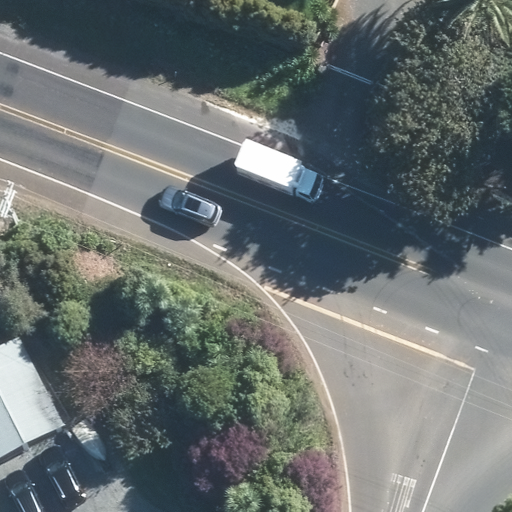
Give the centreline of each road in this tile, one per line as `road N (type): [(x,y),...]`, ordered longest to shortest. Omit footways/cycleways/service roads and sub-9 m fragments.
road 1 (secondary): [(499,296),(0,111)]
road 2 (tertiary): [(419,511),(499,296)]
